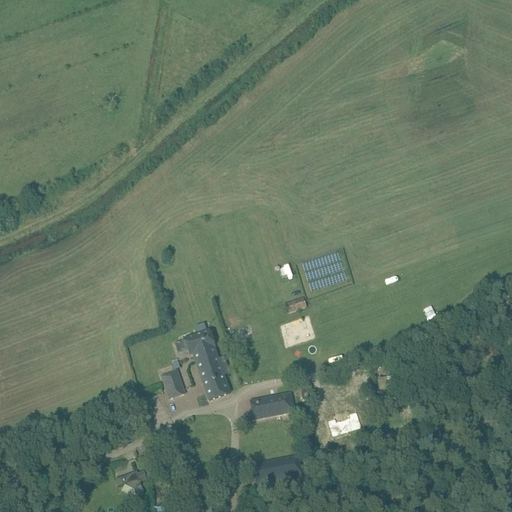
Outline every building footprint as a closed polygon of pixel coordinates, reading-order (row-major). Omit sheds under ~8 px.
[(286,315),(306,307),(303,298),(283,305),(286,315)] [(198,334),(198,336),(184,340),(190,356),(193,355),(196,363),(200,362),(201,367),(204,376),(206,382),(203,383),(209,402),(229,395),(230,395),(228,389),(224,377),(222,377),(217,361),(218,361),(218,360),(215,351),(214,348),(215,348),(212,341),(209,332),(207,333),(207,331),(198,334)] [(297,345),(298,338),(286,336),(285,344),(297,345)] [(161,377),(170,400),(185,395),(179,378),(168,382),(166,376),(161,377)] [(363,382),(361,382),(361,394),(373,394),(373,376),(363,376),(363,382)] [(378,379),(380,395),(388,394),(389,400),(396,399),(394,377),(378,379)] [(301,392),(302,401),(316,399),(315,390),(301,392)] [(279,397),(279,400),(251,406),(255,425),(295,417),(290,394),(278,397),(278,398),(279,397)] [(329,425),(322,427),(326,443),(355,436),(351,420),(344,422),(345,425),(330,428),(329,425)] [(303,476),(299,457),(252,466),(256,486),(303,476)] [(177,470),(157,472),(157,479),(164,479),(170,484),(171,502),(179,501),(177,470)] [(136,474),(136,473),(115,480),(118,488),(125,485),(134,489),(138,501),(145,498),(139,482),(146,480),(143,472),(136,474)]
